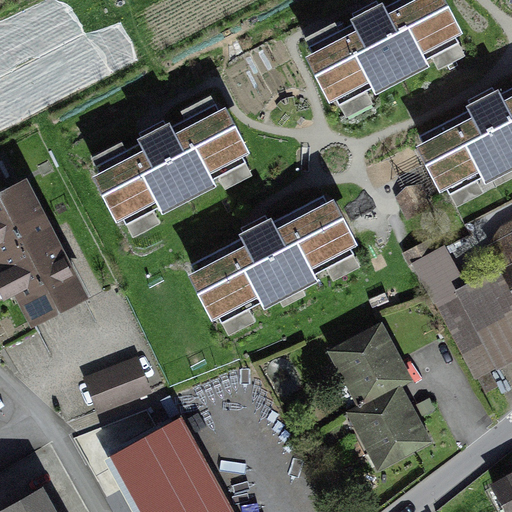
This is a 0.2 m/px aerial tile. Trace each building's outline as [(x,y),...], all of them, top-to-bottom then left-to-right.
[(459,43),(436,0),(398,0),(308,47),(338,105),(459,43)] [(511,161),(511,87),(419,136),(449,194),(511,161)] [(246,162),(215,104),(95,166),(126,225),(246,162)] [(24,185),(0,197),(0,256),(8,272),(0,275),(0,290),(4,298),(18,290),(34,321),(82,296),(24,185)] [(421,186),(397,197),(407,218),(430,208),(421,186)] [(354,254),(323,195),(191,264),(221,322),(354,254)] [(511,222),(500,228),(509,245),(493,254),(500,267),(435,302),(464,355),(486,343),(497,367),(511,359),(511,222)] [(412,265),(434,254),(429,243),(407,255),(412,265)] [(365,405),(395,388),(406,382),(396,363),(400,360),(381,325),(330,352),(348,385),(353,382),(365,405)] [(498,386),(484,361),(472,368),(486,393),(498,386)] [(146,391),(135,363),(88,381),(99,409),(146,391)] [(395,388),(365,405),(355,411),(366,432),(361,435),(378,467),(429,441),(409,404),(405,406),(395,388)] [(229,511),(181,422),(116,457),(145,511),(229,511)] [(511,511),(511,476),(493,486),(507,511),(511,511)] [(52,511),(41,491),(1,511),(52,511)]
